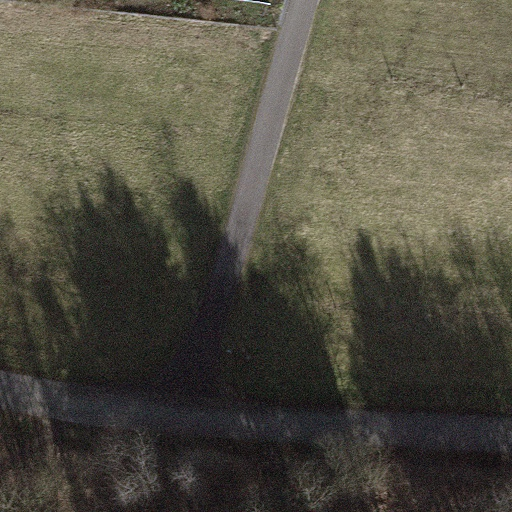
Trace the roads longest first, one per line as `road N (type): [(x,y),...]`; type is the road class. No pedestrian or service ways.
road 1 (unclassified): [(0,389),(174,416),(511,437)]
road 2 (track): [(174,416),(209,331),(310,0)]
